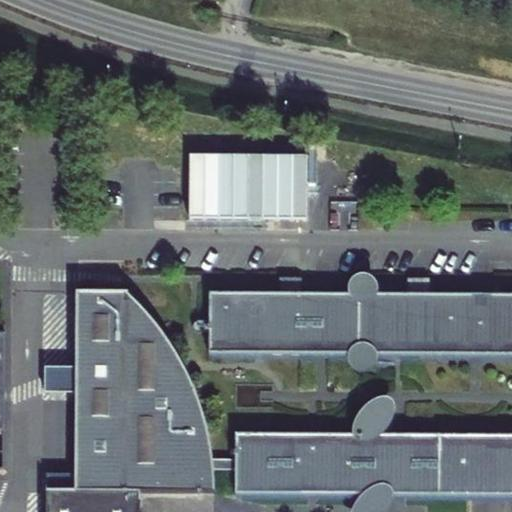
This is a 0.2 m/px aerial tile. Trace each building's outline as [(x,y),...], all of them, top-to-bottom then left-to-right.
[(275,283),(297,283),(297,265),(276,265),(275,283)] [(436,284),(458,284),(458,266),(436,266),(436,284)] [(511,284),(458,284),(436,284),(297,283),(275,283),(204,282),(203,354),(511,355),(511,284)] [(213,470),(213,468),(213,465),(212,462),(212,459),(212,457),(211,454),(211,452),(211,449),(210,447),(210,444),(209,442),(209,439),(208,437),(208,434),(207,432),(207,429),(206,427),(205,424),(205,422),(204,419),(203,417),(203,414),(202,412),(201,410),(200,407),(199,405),(199,402),(198,400),(197,398),(196,395),(195,393),(194,390),(193,388),(192,386),(191,383),(190,381),(189,379),(188,376),(187,374),(186,372),(185,369),(184,367),(183,365),(181,363),(180,360),(179,358),(178,356),(176,354),(175,351),(174,349),(172,347),(171,345),(170,343),(168,341),(167,338),(166,336),(164,334),(163,332),(161,330),(160,328),(158,326),(157,324),(155,322),(154,320),(152,318),(150,316),(149,314),(147,312),(145,310),(144,308),(142,306),(140,304),(139,302),(137,300),(135,299),(133,297),(131,295),(130,293),(128,291),(126,290),(74,291),(73,366),(73,391),(72,488),(44,488),(43,511),(211,511),(212,490),(214,490),(214,487),(214,485),(214,482),(214,480),(214,477),(214,475),(213,472),(213,470)] [(511,433),(379,431),(348,431),(231,429),(231,454),(231,465),(231,490),(511,494),(511,433)] [(231,465),(231,454),(211,454),(212,457),(212,459),(212,462),(213,465),(231,465)]
